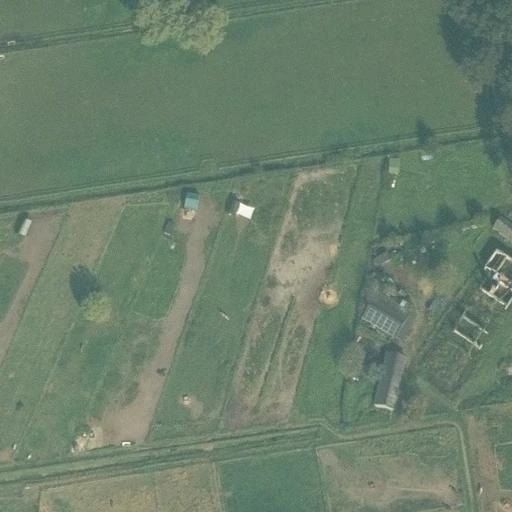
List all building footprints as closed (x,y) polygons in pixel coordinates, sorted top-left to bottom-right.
[(397,175),(397,162),(389,162),(389,175),(397,175)] [(511,227),(501,219),(494,228),(511,242),(511,227)] [(511,299),(511,263),(495,252),(418,370),(451,392),(511,299)] [(362,320),(396,340),(411,314),(377,294),(362,320)] [(386,354),(373,407),(393,412),(406,359),(386,354)]
